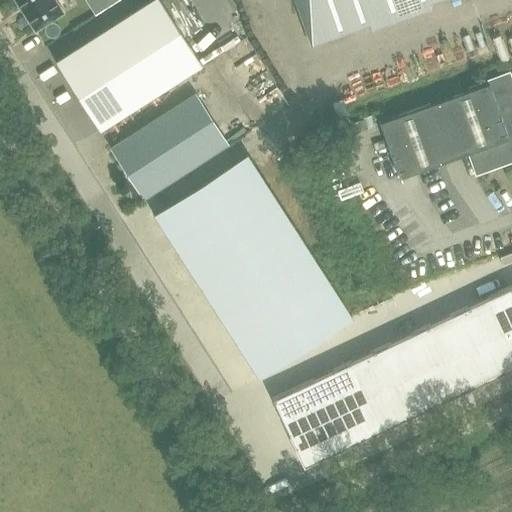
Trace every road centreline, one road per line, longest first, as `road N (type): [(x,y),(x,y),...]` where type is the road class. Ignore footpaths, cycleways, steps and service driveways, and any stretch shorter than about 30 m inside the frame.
road 1 (track): [(0,120),(237,511)]
road 2 (track): [(294,511),(511,408)]
road 3 (residential): [(0,51),(99,202)]
